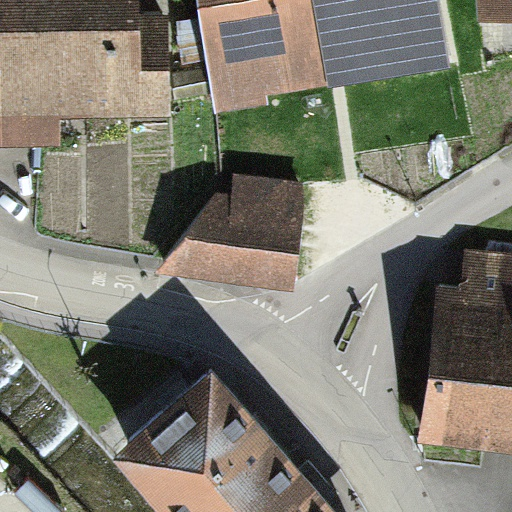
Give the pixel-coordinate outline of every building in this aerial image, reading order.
[(0,0),(0,129),(63,129),(63,94),(168,94),(168,10),(140,10),(139,0),(0,0)] [(208,0),(220,81),(440,50),(432,0),(208,0)] [(239,194),(186,189),(179,263),(290,273),(298,188),(240,183),(239,194)] [(511,243),(458,237),(434,421),(511,431),(511,243)] [(357,511),(213,353),(121,436),(190,511),(357,511)]
